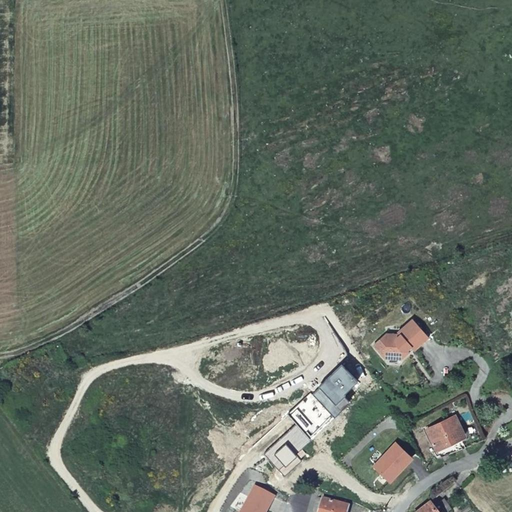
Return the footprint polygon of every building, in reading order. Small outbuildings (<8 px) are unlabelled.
[(393,338),(390,334),(376,345),(387,358),(393,353),(398,354),(403,359),(411,352),(410,350),(413,347),(415,350),(416,351),(430,339),(415,320),(400,333),(403,335),(399,338),(393,338)] [(322,387),(314,394),(330,410),(345,395),(360,380),(344,364),(321,386),(322,387)] [(345,395),(330,410),(336,416),(351,402),(345,395)] [(466,436),(457,416),(430,429),(439,448),(466,436)] [(298,425),(265,455),(286,478),(303,462),(297,455),(312,441),(298,425)] [(398,443),(376,467),(392,482),(415,458),(398,443)] [(436,503),(424,511),(454,511),(457,510),(450,499),(439,507),(436,503)] [(348,511),(351,503),(341,501),(340,505),(327,502),(324,511),(348,511)] [(273,502),(268,511),(282,511),(285,507),(273,502)]
